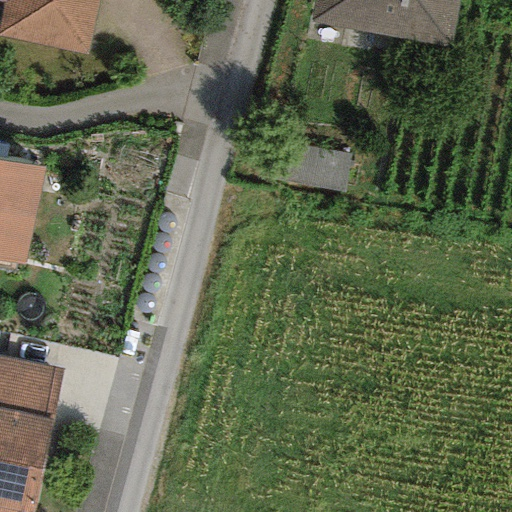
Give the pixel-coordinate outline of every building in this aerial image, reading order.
[(0,0),(0,2),(3,3),(0,16),(0,37),(84,55),(95,0),(0,0)] [(459,0),(312,0),(309,23),(452,46),(459,0)] [(0,260),(23,265),(42,168),(0,160),(0,260)] [(0,410),(50,421),(61,370),(0,357),(0,410)] [(0,410),(0,511),(31,511),(50,421),(0,410)]
